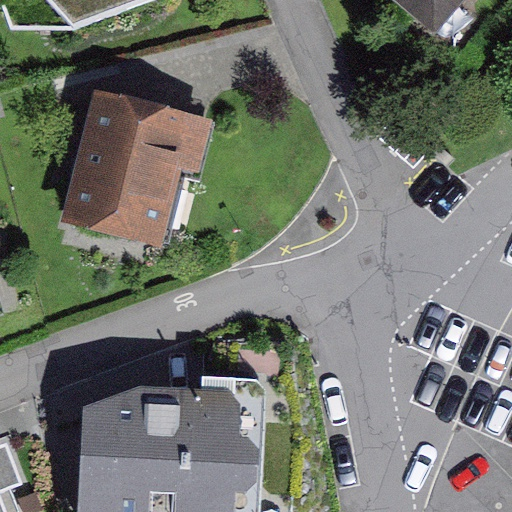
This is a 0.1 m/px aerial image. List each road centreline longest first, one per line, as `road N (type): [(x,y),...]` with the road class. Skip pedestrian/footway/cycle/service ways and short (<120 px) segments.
road 1 (residential): [(0,386),(258,290),(355,275)]
road 2 (residential): [(355,275),(386,175),(300,0)]
road 3 (residential): [(380,511),(355,275)]
road 4 (residential): [(355,275),(511,172)]
